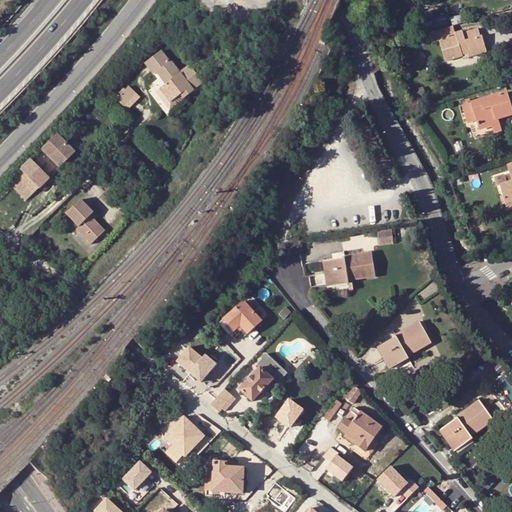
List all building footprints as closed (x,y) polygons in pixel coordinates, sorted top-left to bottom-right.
[(430,32),(447,27),(445,17),(434,19),(432,11),(426,12),(430,32)] [(455,33),(453,26),(429,34),(432,43),(439,41),(445,60),(453,57),(453,60),(463,57),(462,55),(460,50),(466,48),(467,53),(485,48),(481,36),(480,36),(478,29),(463,34),(462,31),(455,33)] [(486,53),(485,48),(467,53),(469,58),(486,53)] [(157,72),(164,81),(168,77),(172,81),(167,85),(161,90),(171,102),(182,94),(184,98),(193,91),(193,90),(203,82),(190,65),(179,73),(171,62),(169,63),(161,52),(146,64),(155,74),(157,72)] [(127,93),(131,96),(132,97),(133,95),(136,92),(131,88),(127,93)] [(170,109),(184,98),(182,94),(171,102),(161,90),(157,93),(170,109)] [(462,106),(468,125),(470,125),(477,122),(479,130),(491,126),(499,123),(497,119),(511,114),(511,110),(507,92),(471,103),(470,100),(465,101),(466,105),(462,106)] [(138,98),(133,95),(132,97),(131,96),(125,104),(133,110),(140,100),(138,98)] [(501,131),(499,123),(491,126),(493,131),(494,133),(501,131)] [(49,166),(54,162),(60,168),(83,146),(74,142),(69,147),(57,135),(41,150),(50,158),(46,163),(49,166)] [(9,182),(27,200),(49,178),(31,160),(9,182)] [(511,181),(506,183),(499,185),(505,204),(511,202),(511,162),(506,164),(511,181)] [(499,185),(506,183),(503,174),(494,177),(496,186),(499,185)] [(93,213),(81,200),(66,215),(78,228),(76,230),(91,245),(104,232),(89,217),(93,213)] [(393,243),(392,229),(378,230),(379,244),(393,243)] [(324,262),(327,283),(348,280),(375,276),(371,253),(344,257),(344,259),(324,262)] [(222,286),(227,279),(219,273),(214,280),(222,286)] [(245,297),(224,315),(234,327),(241,321),(249,329),(263,317),(245,297)] [(224,315),(220,319),(230,330),(234,327),(224,315)] [(377,348),(388,367),(407,356),(431,342),(419,322),(395,335),(396,337),(377,348)] [(175,359),(201,383),(220,363),(206,351),(202,355),(190,344),(175,359)] [(261,362),(275,376),(279,380),(288,370),(267,351),(257,361),(259,363),(261,362)] [(313,351),(309,355),(318,364),(322,360),(313,351)] [(388,367),(390,369),(408,359),(407,356),(388,367)] [(275,376),(261,362),(259,363),(239,385),(253,398),(275,376)] [(354,386),(346,398),(353,404),(362,392),(354,386)] [(221,408),(233,396),(224,388),(213,400),(221,408)] [(221,408),(213,400),(210,403),(218,411),(221,408)] [(336,400),(335,403),(324,418),(329,421),(341,404),(336,400)] [(457,417),(457,418),(440,431),(453,449),(471,437),(492,420),(479,401),(457,417)] [(355,445),(365,452),(365,451),(381,428),(385,422),(375,415),(371,421),(352,408),(339,429),(346,434),(346,435),(349,431),(356,436),(354,440),(357,442),(355,445)] [(164,436),(185,456),(206,433),(185,414),(164,436)] [(385,431),(381,428),(365,451),(370,454),(385,431)] [(349,431),(346,435),(346,434),(344,437),(355,445),(357,442),(354,440),(356,436),(349,431)] [(472,438),(471,437),(453,449),(455,451),(472,438)] [(332,447),(316,465),(335,481),(351,464),(332,447)] [(122,476),(135,488),(153,469),(141,457),(122,476)] [(206,479),(213,479),(212,491),(212,492),(242,493),(243,468),(227,467),(227,462),(207,461),(206,479)] [(409,478),(404,483),(385,465),(369,481),(387,498),(397,489),(406,498),(417,486),(409,478)] [(429,486),(424,492),(443,510),(448,505),(429,486)] [(87,511),(116,511),(101,496),(86,511),(87,511)]
